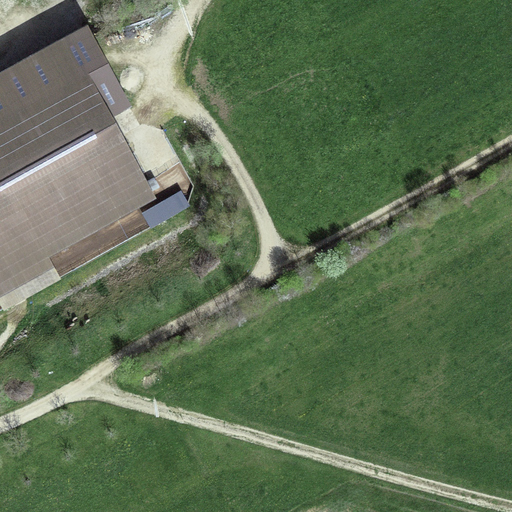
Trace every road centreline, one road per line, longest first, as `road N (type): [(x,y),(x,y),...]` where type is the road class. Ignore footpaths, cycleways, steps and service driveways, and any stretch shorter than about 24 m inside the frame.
road 1 (track): [(0,429),(511,144)]
road 2 (track): [(511,510),(80,390)]
road 3 (track): [(163,65),(255,204),(282,275)]
